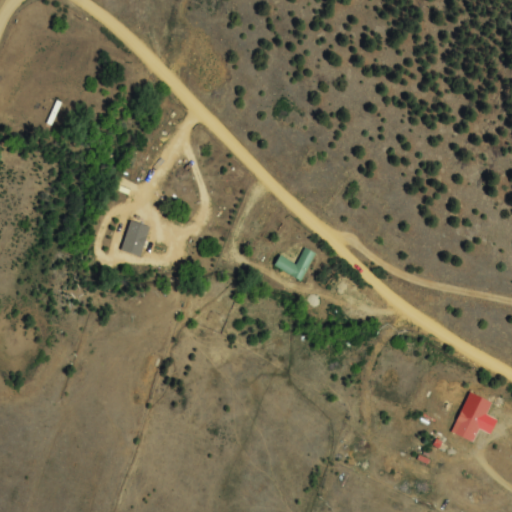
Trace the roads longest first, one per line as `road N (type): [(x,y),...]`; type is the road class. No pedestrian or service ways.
road 1 (residential): [(511,406),(346,285),(132,24),(90,0)]
road 2 (residential): [(140,34),(198,0),(291,217)]
